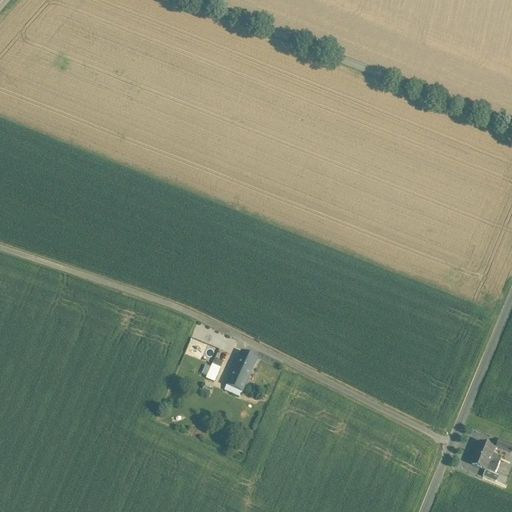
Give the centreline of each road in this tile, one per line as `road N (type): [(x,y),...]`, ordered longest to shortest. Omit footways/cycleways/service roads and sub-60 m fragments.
road 1 (track): [(0,247),(167,304),(453,445)]
road 2 (track): [(511,126),(194,0)]
road 3 (unclassified): [(426,511),(511,300)]
